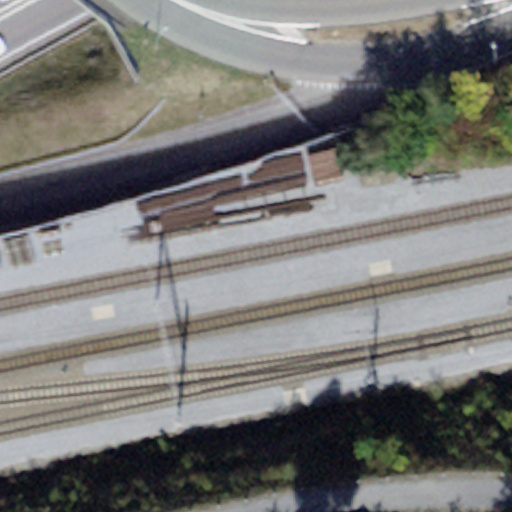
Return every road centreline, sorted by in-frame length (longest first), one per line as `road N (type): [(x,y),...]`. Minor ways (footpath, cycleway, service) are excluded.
road 1 (primary): [(511,3),(428,27),(310,38),(168,0)]
road 2 (track): [(283,511),(334,501),(511,492)]
